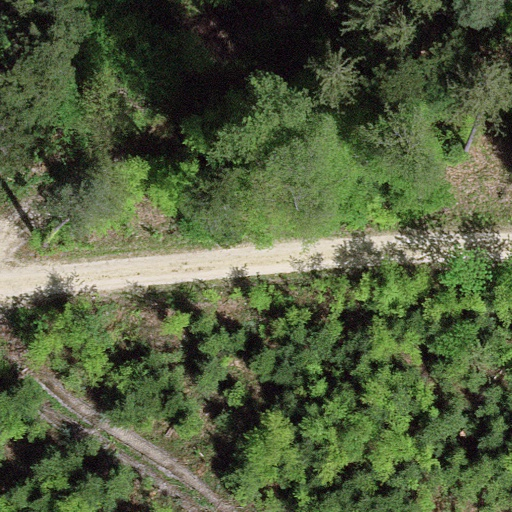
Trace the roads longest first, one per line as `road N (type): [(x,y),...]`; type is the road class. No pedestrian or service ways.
road 1 (track): [(511,249),(0,278)]
road 2 (track): [(0,237),(390,0)]
